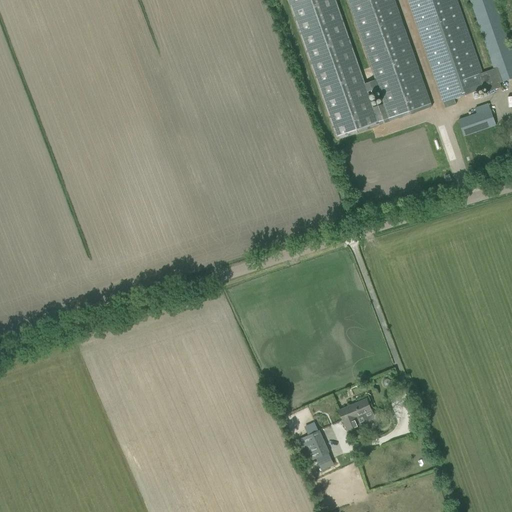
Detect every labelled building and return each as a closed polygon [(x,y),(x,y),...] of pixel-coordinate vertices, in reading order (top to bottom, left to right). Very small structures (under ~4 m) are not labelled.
[(288,0),(338,140),(431,107),(394,0),(347,0),(383,104),(373,108),(335,0),(288,0)] [(408,0),(444,102),(454,99),(486,88),(487,92),(490,91),(484,72),(481,73),(455,0),(408,0)] [(484,72),(490,91),(501,87),(500,83),(511,78),(511,52),(493,0),(470,0),(494,69),(484,72)] [(458,120),(464,136),(496,125),(489,104),(475,109),(477,114),(458,120)] [(367,399),(339,411),(341,416),(347,432),(367,424),(364,415),(372,412),(372,411),(367,399)] [(296,418),(289,421),(292,427),(299,424),(296,418)] [(417,423),(409,426),(412,435),(420,432),(417,423)] [(296,442),(306,463),(316,458),(319,466),(331,461),(319,432),(296,442)]
